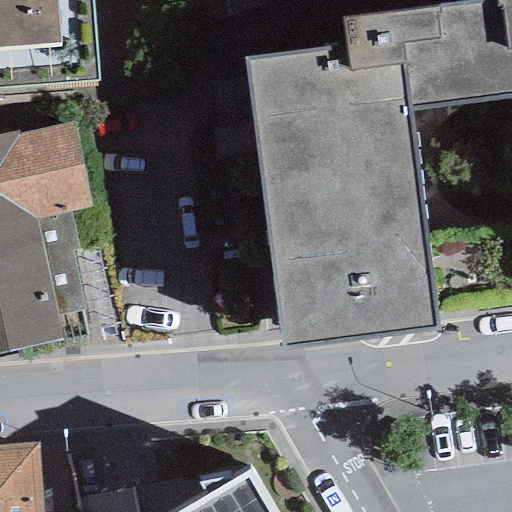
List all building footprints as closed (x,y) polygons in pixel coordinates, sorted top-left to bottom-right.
[(91,0),(0,0),(0,88),(98,81),(91,0)] [(511,1),(339,22),(342,50),(246,61),(281,352),(435,334),(408,111),(511,98),(511,1)] [(0,133),(0,351),(63,337),(58,314),(84,308),(71,252),(78,250),(70,212),(92,207),(72,123),(19,135),(17,130),(0,133)] [(41,511),(36,445),(0,447),(0,511),(41,511)] [(271,511),(247,471),(179,511),(271,511)]
